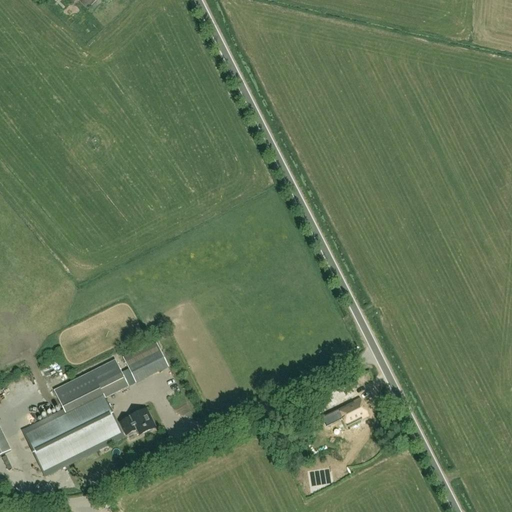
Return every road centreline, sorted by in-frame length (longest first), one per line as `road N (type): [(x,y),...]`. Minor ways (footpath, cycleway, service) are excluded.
road 1 (unclassified): [(0,503),(57,504),(102,492),(378,355)]
road 2 (unclassified): [(378,355),(197,0)]
road 3 (unclassified): [(457,511),(378,355)]
